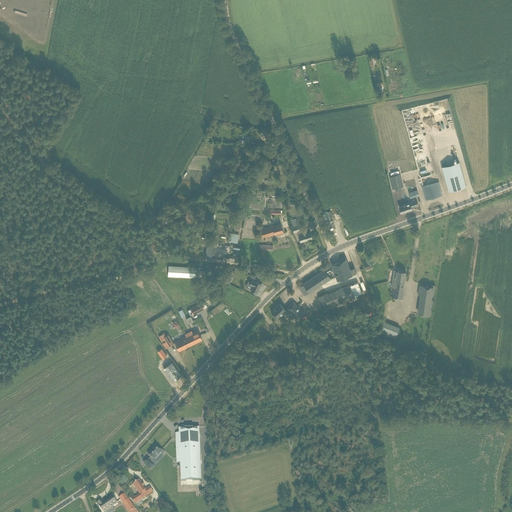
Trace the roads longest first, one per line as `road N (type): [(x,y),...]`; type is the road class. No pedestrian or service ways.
road 1 (unclassified): [(51,511),(125,455),(260,306),(313,261),(511,184)]
road 2 (track): [(0,304),(55,288),(17,187),(50,174),(168,256)]
road 3 (track): [(226,0),(230,28),(330,252)]
road 4 (track): [(168,256),(295,274)]
